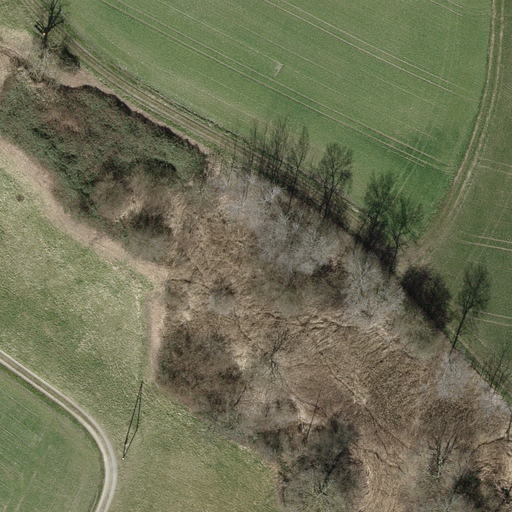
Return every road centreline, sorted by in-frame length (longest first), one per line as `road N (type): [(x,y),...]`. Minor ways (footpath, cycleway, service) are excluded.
road 1 (track): [(33,0),(89,62),(307,182),(438,280)]
road 2 (track): [(438,280),(497,134),(511,74)]
road 3 (track): [(0,359),(98,426),(115,470),(101,511)]
road 4 (track): [(438,280),(488,369),(511,387)]
